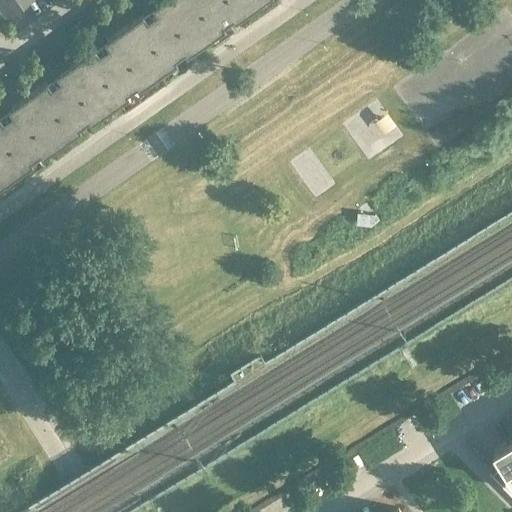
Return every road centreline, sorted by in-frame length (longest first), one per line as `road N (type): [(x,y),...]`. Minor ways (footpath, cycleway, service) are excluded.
road 1 (tertiary): [(0,256),(361,0)]
road 2 (unclassified): [(315,511),(511,392)]
road 3 (residential): [(93,511),(0,364)]
